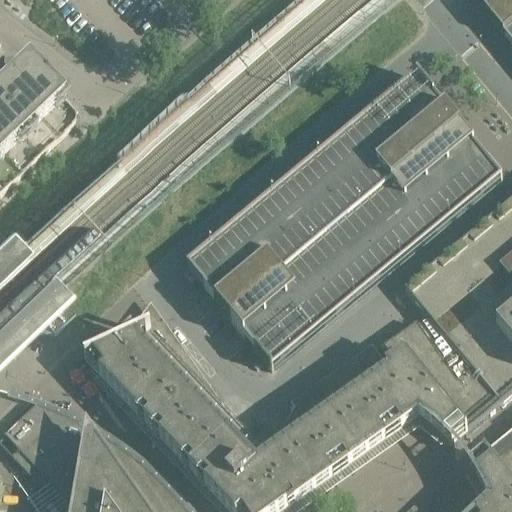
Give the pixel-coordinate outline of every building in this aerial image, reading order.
[(511,0),(503,0),(486,15),(484,16),(511,49),(511,0)] [(0,199),(72,131),(72,130),(73,129),(74,127),(74,125),(74,123),(74,121),(73,119),(67,113),(28,72),(17,81),(0,64),(0,199)] [(435,102),(418,81),(416,82),(417,82),(382,111),(382,112),(370,122),(357,133),(356,132),(282,194),(283,194),(270,205),(257,216),(257,215),(189,271),(187,272),(272,374),(273,373),(501,184),(502,183),(486,163),(485,163),(446,115),(445,115),(435,102)] [(452,450),(511,399),(511,205),(405,294),(424,317),(423,317),(428,322),(417,329),(416,328),(386,349),(383,345),(291,410),(294,413),(267,460),(223,414),(155,318),(154,319),(147,321),(117,350),(84,365),(92,373),(93,373),(100,381),(99,382),(100,383),(101,382),(115,397),(114,398),(115,399),(116,398),(130,412),(129,413),(130,414),(131,413),(145,428),(144,429),(145,430),(146,429),(160,444),(159,444),(159,445),(160,445),(161,444),(175,459),(174,460),(175,461),(176,460),(190,475),(189,476),(190,477),(191,476),(205,491),(204,492),(205,493),(206,492),(220,507),(219,508),(220,508),(221,507),(228,511),(288,511),(295,507),(296,509),(297,508),(296,507),(313,495),(313,496),(315,495),(314,494),(331,482),(331,483),(332,483),(332,482),(348,470),(349,471),(350,470),(349,469),(366,457),(367,459),(368,458),(367,457),(384,445),(384,446),(385,445),(385,444),(387,443),(389,431),(405,420),(417,422),(419,420),(433,431),(444,441),(452,450)] [(0,240),(0,269),(15,256),(0,240)] [(0,297),(5,303),(4,304),(6,306),(7,305),(19,317),(18,318),(19,319),(49,291),(41,283),(30,271),(21,262),(0,281),(0,297)] [(55,297),(34,317),(33,318),(37,322),(34,331),(53,340),(75,319),(55,297)] [(63,422),(36,411),(15,431),(14,431),(4,440),(5,441),(0,446),(0,449),(59,511),(181,511),(164,493),(142,473),(118,454),(92,437),(63,422)] [(511,511),(511,436),(483,460),(484,461),(472,470),(471,470),(470,471),(471,473),(471,472),(476,480),(475,481),(474,481),(475,482),(477,481),(484,493),(492,509),(489,511),(511,511)]
